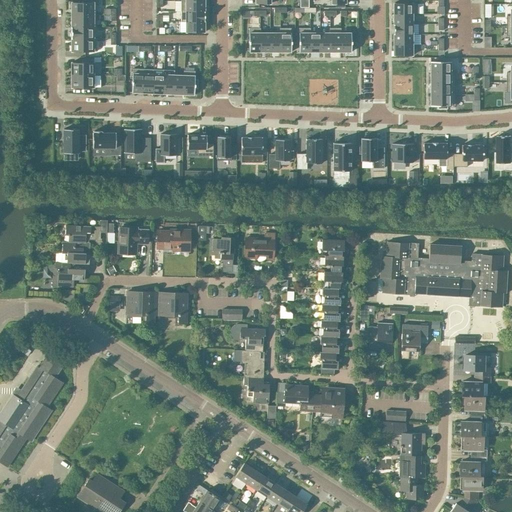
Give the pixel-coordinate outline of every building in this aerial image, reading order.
[(84,0),(85,2),(71,2),(71,15),(96,15),(96,3),(99,3),(99,0),(84,0)] [(204,11),(204,1),(181,1),(181,11),(204,11)] [(417,3),(393,3),(393,14),(417,14),(417,3)] [(204,21),(204,11),(181,11),(181,21),(204,21)] [(417,14),(393,14),(393,24),(412,24),(412,15),(417,15),(417,14)] [(96,27),(96,15),(71,15),(71,27),(96,27)] [(204,32),(204,21),(181,21),(181,22),(179,22),(179,32),(186,32),(204,32)] [(412,24),(393,24),(393,34),(412,34),(412,24)] [(96,39),(96,27),(71,27),(71,39),(96,39)] [(260,52),(260,28),(249,28),(249,52),(260,52)] [(270,52),(270,33),(260,33),(260,28),(260,52),(270,52)] [(280,52),(280,28),(280,33),(270,33),(270,52),(280,52)] [(291,52),(291,28),(280,28),(280,52),(290,52),(291,52)] [(310,52),(310,28),(299,28),(299,32),(299,52),(310,52)] [(320,52),(320,33),(310,33),(310,28),(310,52),(320,52)] [(330,52),(330,28),(329,28),(329,33),(321,33),(320,33),(320,52),(330,52)] [(340,52),(340,28),(330,28),(330,52),(340,52)] [(351,52),(351,33),(350,33),(341,33),(341,28),(340,28),(340,52),(350,52),(351,52)] [(412,34),(393,34),(393,35),(393,45),(412,45),(412,34)] [(96,52),(96,39),(71,39),(71,52),(96,52)] [(412,45),(393,45),(393,55),(412,55),(412,45)] [(490,74),(490,58),(481,59),(482,74),(490,74)] [(450,61),(430,62),(430,73),(455,73),(455,72),(450,72),(450,61)] [(94,75),(94,62),(71,62),(71,75),(94,75)] [(142,93),(143,69),(133,69),(132,92),(142,93)] [(153,93),(154,69),(143,69),(142,93),(153,93)] [(163,93),(164,75),(154,74),(154,69),(153,93),(163,93)] [(183,94),(184,71),(183,75),(174,75),(173,94),(183,94)] [(195,71),(184,71),(183,94),(193,95),(194,95),(194,88),(197,88),(197,80),(194,80),(195,71)] [(455,73),(430,73),(430,84),(455,84),(455,73)] [(94,87),(94,75),(71,75),(71,88),(94,87)] [(173,94),(174,75),(164,75),(163,93),(173,94)] [(455,84),(430,84),(430,94),(455,94),(455,84)] [(430,105),(430,106),(438,106),(438,108),(447,108),(447,106),(455,106),(455,94),(430,94),(430,105)] [(63,129),(63,153),(64,153),(78,153),(78,151),(85,151),(85,135),(78,135),(78,129),(63,129)] [(142,129),(124,129),(124,130),(124,145),(124,152),(124,153),(135,153),(135,162),(150,162),(150,138),(141,138),(141,130),(142,130),(142,129)] [(93,133),(93,148),(107,148),(107,155),(120,155),(120,135),(116,135),(116,133),(102,133),(102,131),(93,131),(93,133)] [(176,135),(158,135),(158,162),(175,162),(176,135)] [(188,135),(187,135),(187,149),(188,149),(197,149),(197,156),(213,156),(213,144),(206,144),(206,135),(204,135),(199,135),(188,135)] [(230,136),(217,136),(217,160),(236,160),(236,148),(230,148),(230,145),(230,136)] [(365,136),(365,138),(361,138),(361,145),(359,145),(359,154),(361,154),(361,161),(372,161),(372,168),(384,168),(384,150),(376,150),(376,138),(373,138),(373,136),(365,136)] [(511,136),(497,136),(497,153),(495,153),(495,162),(505,162),(505,169),(511,169),(511,152),(511,153),(511,136)] [(247,137),(241,137),(241,155),(262,155),(262,137),(253,137),(247,137)] [(322,139),(306,139),(306,154),(297,154),(297,169),(306,169),(307,163),(322,163),(322,139)] [(275,155),(269,155),(269,168),(279,168),(279,161),(290,161),(290,159),(293,159),(293,151),(290,151),(290,140),(275,140),(275,155)] [(337,143),(333,143),(333,171),(350,171),(350,143),(346,143),(346,140),(337,140),(337,143)] [(432,143),(423,143),(423,159),(438,159),(438,166),(445,166),(445,169),(453,169),(453,166),(453,154),(453,153),(446,153),(446,143),(438,143),(432,143)] [(413,144),(392,144),(392,162),(413,162),(413,144)] [(483,145),(462,145),(462,154),(453,154),(453,166),(467,167),(467,161),(482,161),(483,145)] [(91,233),(91,226),(65,225),(65,233),(68,234),(68,235),(69,235),(68,241),(68,242),(87,243),(87,242),(88,242),(88,237),(93,237),(93,239),(101,239),(101,232),(108,232),(108,220),(101,220),(101,226),(95,226),(94,234),(91,233)] [(147,243),(148,231),(137,230),(137,228),(119,228),(118,253),(136,254),(136,240),(140,241),(140,243),(147,243)] [(189,251),(190,230),(170,230),(170,231),(158,231),(157,248),(177,249),(177,251),(189,251)] [(273,259),(274,233),(265,233),(265,238),(246,237),(245,258),(256,258),(256,254),(267,254),(267,259),(273,259)] [(233,266),(234,237),(221,237),(221,239),(213,238),(212,255),(220,256),(220,262),(222,262),(222,272),(232,273),(233,266)] [(344,246),(344,240),(322,239),(322,250),(327,250),(326,256),(325,256),(343,257),(343,256),(341,256),(342,252),(347,253),(348,246),(344,246)] [(85,258),(85,250),(89,250),(90,242),(88,242),(87,242),(87,243),(68,242),(68,241),(62,241),(62,253),(61,253),(61,262),(67,263),(89,264),(89,258),(85,258)] [(442,295),(445,245),(429,244),(428,259),(417,258),(418,243),(387,242),(386,256),(381,256),(380,278),(383,278),(382,293),(415,295),(415,293),(442,295)] [(471,254),(471,262),(460,261),(461,246),(445,245),(442,295),(469,297),(469,305),(502,307),(502,293),(505,293),(506,271),(501,270),(502,256),(471,254)] [(343,263),(343,257),(325,256),(325,265),(331,266),(331,272),(324,272),(343,273),(343,272),(341,272),(341,269),(347,269),(347,263),(343,263)] [(89,271),(89,264),(67,263),(61,262),(55,262),(55,268),(58,268),(58,270),(57,270),(57,272),(58,272),(57,287),(73,287),(73,280),(84,280),(85,271),(89,271)] [(342,279),(343,273),(324,272),(324,288),(322,288),(338,289),(340,289),(340,285),(346,285),(346,279),(342,279)] [(343,294),(342,294),(338,294),(338,289),(322,288),(322,296),(324,297),(324,304),(324,305),(337,305),(340,305),(340,300),(342,300),(343,300),(343,299),(344,299),(345,298),(345,297),(345,296),(344,295),(343,294)] [(153,306),(153,292),(142,292),(142,294),(128,294),(128,291),(127,291),(126,314),(142,314),(142,322),(153,322),(153,315),(158,315),(158,306),(153,306)] [(185,323),(186,293),(174,293),(174,295),(159,295),(159,292),(153,292),(153,306),(158,306),(158,315),(175,315),(175,323),(185,323)] [(119,311),(119,296),(110,296),(110,311),(119,311)] [(342,310),(337,310),(337,305),(324,305),(324,304),(322,304),(321,312),(323,312),(323,320),(323,321),(337,321),(339,321),(340,316),(341,316),(342,316),(343,315),(344,314),(344,313),(344,312),(344,311),(343,311),(343,310),(342,310)] [(374,314),(374,306),(360,305),(360,320),(367,321),(368,314),(374,314)] [(280,309),(280,318),(291,318),(291,309),(280,309)] [(342,326),(341,326),(337,326),(337,321),(323,321),(323,320),(321,320),(321,329),(323,329),(322,336),(322,337),(336,337),(339,337),(339,332),(341,332),(342,331),(343,331),(343,330),(343,329),(343,328),(343,327),(342,326)] [(377,323),(377,327),(367,326),(367,336),(369,336),(369,349),(382,350),(383,341),(392,341),(393,324),(377,323)] [(265,336),(265,329),(247,329),(247,324),(238,324),(237,324),(236,324),(235,324),(234,325),(233,326),(232,326),(232,327),(231,328),(231,329),(230,330),(230,331),(230,332),(230,333),(230,335),(231,336),(231,337),(232,337),(233,338),(234,339),(235,340),(236,340),(237,340),(238,340),(240,340),(240,339),(245,339),(245,350),(245,351),(260,352),(262,352),(263,342),(261,342),(261,336),(265,336)] [(427,337),(428,325),(402,324),(401,342),(402,342),(401,350),(418,351),(419,337),(427,337)] [(341,342),(340,342),(336,341),(336,337),(322,337),(322,336),(320,336),(320,344),(322,344),(322,352),(335,353),(338,353),(338,347),(341,347),(342,347),(343,346),(343,345),(343,344),(343,343),(342,342),(341,342)] [(31,351),(22,345),(19,350),(27,356),(31,351)] [(263,373),(264,362),(260,362),(260,352),(245,351),(245,350),(234,350),(233,361),(241,361),(240,363),(241,363),(241,362),(244,362),(243,377),(263,377),(262,377),(262,373),(263,373)] [(335,358),(335,353),(322,352),(320,352),(319,360),(321,360),(321,368),(337,369),(338,363),(340,364),(341,363),(342,363),(342,362),(343,362),(343,361),(343,360),(342,360),(342,359),(341,358),(340,358),(335,358)] [(39,367),(37,366),(17,397),(13,394),(0,414),(0,421),(0,462),(7,467),(26,438),(30,441),(51,410),(46,407),(62,382),(54,377),(62,365),(47,355),(39,367)] [(490,376),(490,370),(486,369),(487,364),(483,364),(483,356),(465,355),(464,369),(474,370),(474,376),(490,376)] [(483,396),(489,396),(490,376),(474,376),(474,382),(462,382),(462,396),(465,396),(480,396),(483,396)] [(268,403),(269,384),(263,384),(263,377),(243,377),(243,385),(247,385),(247,396),(253,397),(253,403),(268,403)] [(307,395),(307,387),(285,385),(285,394),(277,394),(276,406),(284,407),(285,401),(300,402),(300,410),(312,411),(313,395),(307,395)] [(342,418),(343,396),(343,389),(322,388),(321,396),(313,395),(312,411),(320,412),(320,417),(342,418)] [(482,410),(483,396),(480,396),(465,396),(464,410),(470,410),(470,416),(486,416),(486,410),(482,410)] [(276,419),(276,406),(267,406),(267,418),(276,419)] [(483,436),(485,436),(486,416),(470,416),(470,422),(461,422),(461,436),(464,436),(479,436),(483,436)] [(401,433),(402,423),(378,421),(378,433),(401,435),(401,433)] [(200,429),(199,431),(209,438),(211,434),(201,427),(200,429)] [(420,445),(425,445),(425,433),(401,433),(401,435),(400,455),(420,455),(420,445)] [(482,450),(483,436),(479,436),(464,436),(463,450),(471,450),(470,456),(487,457),(487,450),(482,450)] [(424,477),(424,464),(420,464),(420,455),(400,455),(399,477),(400,477),(417,477),(424,477)] [(479,476),(479,463),(487,463),(487,457),(470,456),(470,462),(460,462),(460,476),(463,476),(479,476)] [(246,483),(255,470),(244,463),(235,476),(246,483)] [(256,490),(265,476),(255,470),(246,483),(256,490)] [(123,491),(122,490),(97,474),(92,481),(89,479),(77,497),(90,505),(92,502),(102,509),(100,511),(118,511),(124,502),(118,498),(123,491)] [(267,497),(275,483),(265,476),(256,490),(267,497)] [(481,490),(481,476),(479,476),(463,476),(462,490),(464,490),(464,498),(477,501),(478,490),(481,490)] [(423,485),(417,485),(417,477),(400,477),(400,491),(406,491),(406,499),(423,499),(423,485)] [(277,503),(286,490),(275,483),(267,497),(277,503)] [(220,499),(199,485),(196,489),(204,494),(200,501),(213,510),(220,499)] [(287,510),(296,497),(286,490),(277,503),(287,510)] [(231,495),(225,491),(222,496),(229,500),(231,495)] [(290,511),(301,511),(307,504),(296,497),(287,510),(290,511)] [(470,511),(477,501),(464,498),(459,505),(456,503),(450,511),(470,511)] [(211,511),(213,510),(200,501),(196,507),(188,502),(185,506),(194,511),(211,511)] [(243,510),(246,505),(240,501),(237,506),(243,510)]
